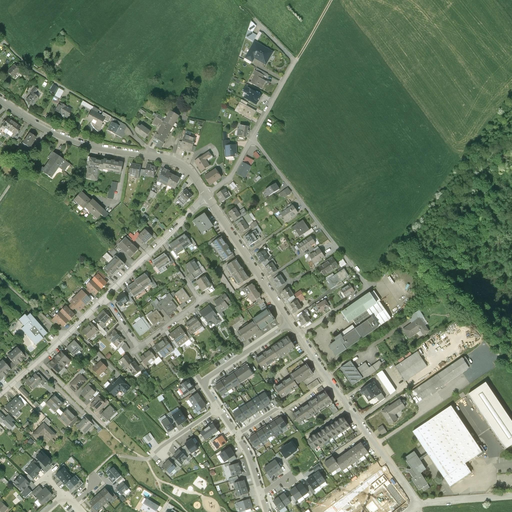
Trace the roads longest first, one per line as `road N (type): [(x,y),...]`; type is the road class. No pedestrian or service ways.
road 1 (residential): [(403,511),(415,501),(291,320)]
road 2 (residential): [(206,195),(176,161),(63,136),(0,98)]
road 3 (residential): [(206,195),(229,178),(294,61)]
road 4 (residential): [(291,320),(206,195)]
road 5 (residential): [(103,298),(206,195)]
road 6 (residential): [(291,320),(204,380),(218,408)]
